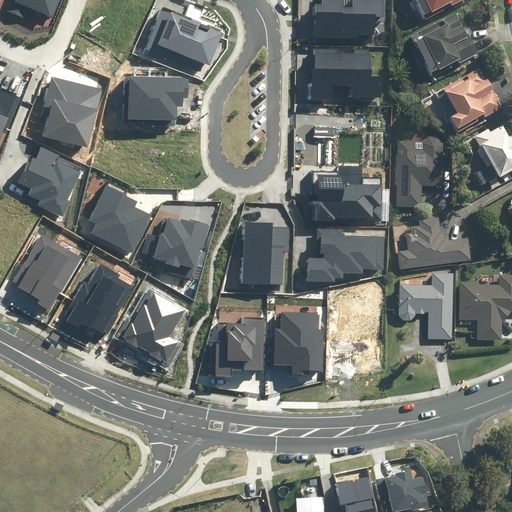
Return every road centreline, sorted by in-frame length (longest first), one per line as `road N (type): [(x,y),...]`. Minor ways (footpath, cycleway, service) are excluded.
road 1 (tertiary): [(195,418),(339,431),(447,414)]
road 2 (tertiary): [(195,418),(94,387),(0,338)]
road 3 (residential): [(247,176),(219,160),(218,110),(263,21)]
road 4 (residential): [(263,21),(274,58),(273,146),(262,172),(247,176)]
road 5 (residential): [(124,511),(171,467),(195,418)]
